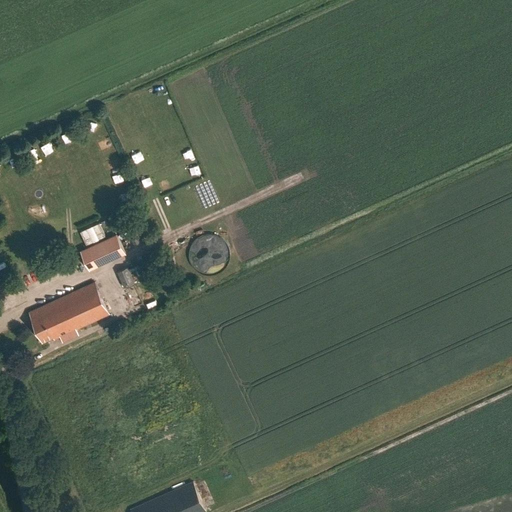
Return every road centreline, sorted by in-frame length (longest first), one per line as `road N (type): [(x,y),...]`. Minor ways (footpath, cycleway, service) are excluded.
road 1 (unclassified): [(65,511),(0,366)]
road 2 (track): [(298,177),(157,245)]
